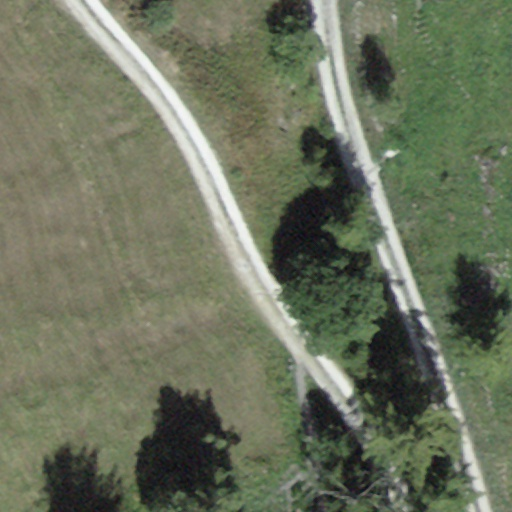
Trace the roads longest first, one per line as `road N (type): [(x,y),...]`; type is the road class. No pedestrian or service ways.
road 1 (track): [(82,0),(167,104),(261,300),(327,369),(400,511)]
road 2 (track): [(485,511),(409,295),(332,112),(329,0)]
